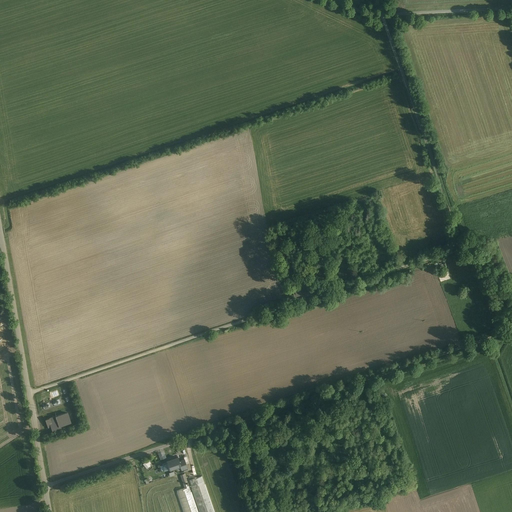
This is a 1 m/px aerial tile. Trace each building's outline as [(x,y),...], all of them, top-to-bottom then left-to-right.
[(313,276),(291,283),(295,295),(310,290),(308,286),(315,284),(313,276)] [(67,413),(46,420),(48,427),(51,426),(52,430),(60,427),(60,425),(70,422),(67,413)] [(177,457),(167,461),(170,469),(180,465),(179,461),(177,457)] [(153,467),(147,459),(143,463),(149,470),(153,467)] [(184,459),(179,461),(180,465),(181,469),(182,469),(187,467),(185,463),(184,459)] [(189,462),(185,463),(187,467),(182,469),(183,472),(191,469),(189,462)] [(184,473),(180,475),(184,488),(189,487),(184,473)] [(213,511),(202,476),(189,480),(199,511),(213,511)] [(181,489),(176,491),(183,511),(197,511),(189,487),(184,488),(181,489)]
